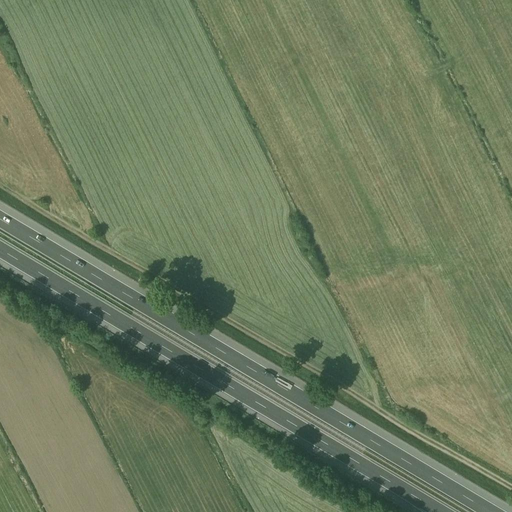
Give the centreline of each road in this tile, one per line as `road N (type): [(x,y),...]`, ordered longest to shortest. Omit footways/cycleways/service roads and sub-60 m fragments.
road 1 (track): [(511,482),(0,178)]
road 2 (motorway): [(502,511),(0,212)]
road 3 (motorway): [(0,243),(450,511)]
